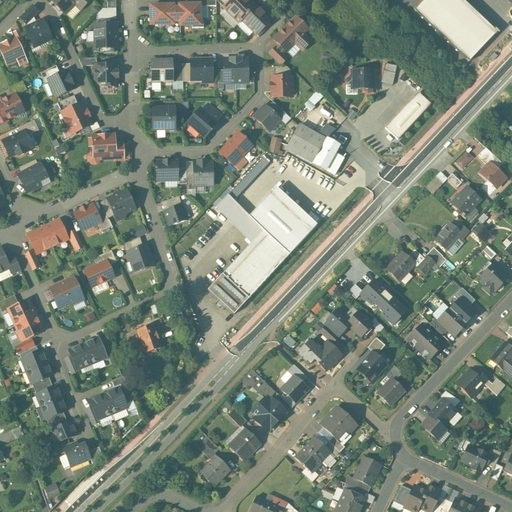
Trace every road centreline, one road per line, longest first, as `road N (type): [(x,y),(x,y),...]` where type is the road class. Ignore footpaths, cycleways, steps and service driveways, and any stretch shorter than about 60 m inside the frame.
road 1 (secondary): [(255,334),(511,63)]
road 2 (residential): [(130,50),(259,48),(260,94),(208,151),(143,152)]
road 3 (secondary): [(255,334),(76,511)]
road 4 (secondary): [(95,511),(211,393),(255,334)]
road 5 (residential): [(395,432),(412,403),(511,298)]
road 6 (residential): [(221,511),(333,384)]
road 7 (residential): [(36,0),(51,15),(102,122),(128,125)]
road 8 (residential): [(174,287),(58,341)]
road 9 (residential): [(7,230),(58,341)]
road 10 (residential): [(174,287),(134,172)]
